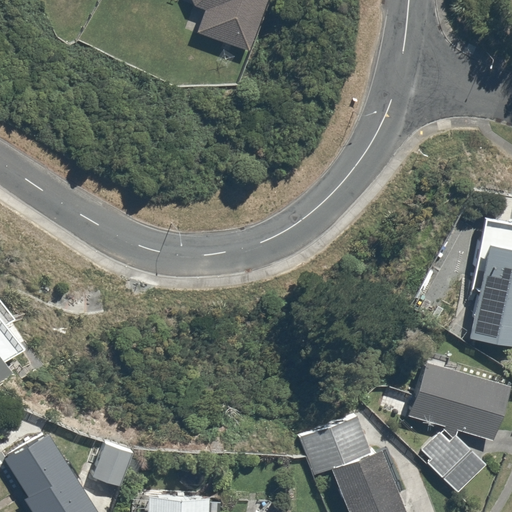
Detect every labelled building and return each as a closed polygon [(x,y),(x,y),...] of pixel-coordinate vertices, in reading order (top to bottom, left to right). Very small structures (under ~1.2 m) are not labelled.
[(182,0),(183,1),(184,2),(184,3),(185,4),(185,5),(186,6),(187,6),(188,7),(189,8),(190,9),(191,9),(192,10),(193,10),(194,10),(195,10),(196,11),(197,11),(198,11),(199,11),(200,10),(201,10),(193,35),(250,54),(267,0),(182,0)] [(511,228),(478,224),(468,292),(473,293),(466,342),(511,348),(511,228)] [(0,374),(27,355),(0,317),(0,374)] [(423,362),(405,418),(489,445),(507,389),(423,362)] [(311,476),(323,471),(340,511),(403,511),(377,449),(370,452),(354,414),(296,437),(311,476)] [(414,447),(427,459),(422,464),(451,493),(480,463),(451,434),(445,440),(433,428),(414,447)] [(94,511),(50,432),(1,460),(29,511),(94,511)] [(131,449),(101,440),(89,478),(119,487),(131,449)] [(205,511),(206,497),(144,495),(143,511),(205,511)]
